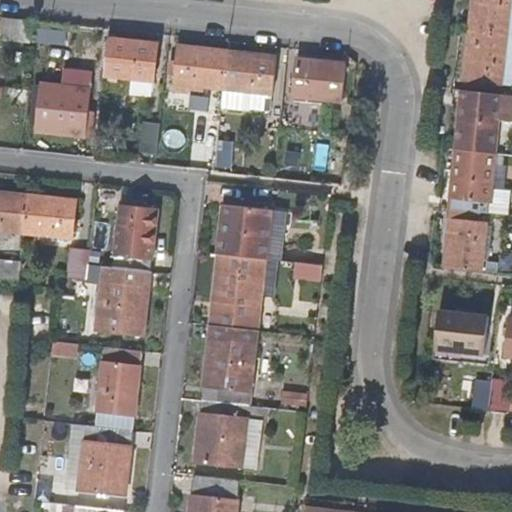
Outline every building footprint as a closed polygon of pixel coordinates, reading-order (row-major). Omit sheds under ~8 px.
[(508,39),(511,0),(474,0),(471,35),(508,39)] [(28,44),(30,23),(2,20),(0,41),(28,44)] [(501,87),(503,87),(508,39),(471,35),(465,88),(501,92),(501,87)] [(511,87),(511,39),(508,39),(503,87),(511,87)] [(110,40),(105,78),(132,80),(130,98),(147,100),(153,96),(154,82),(159,45),(110,40)] [(225,90),(229,53),(179,48),(176,85),(178,85),(205,88),(225,90)] [(279,58),(229,53),(225,90),(223,112),(251,116),(251,113),(271,115),(272,95),(275,95),(279,58)] [(345,104),(349,66),(300,60),(297,98),(345,104)] [(205,88),(178,85),(178,92),(205,95),(205,88)] [(85,136),(91,90),(44,86),(38,130),(85,136)] [(511,98),(464,93),(458,152),(495,157),(499,123),(511,124),(511,98)] [(157,157),(160,126),(145,124),(142,155),(157,157)] [(200,153),(219,156),(219,150),(221,131),(203,128),(200,153)] [(229,152),(219,150),(219,156),(217,171),(226,171),(227,160),(229,152)] [(494,169),(495,157),(458,152),(451,211),(481,215),(482,205),(490,206),(494,169)] [(505,171),(494,169),(490,206),(482,205),(481,215),(509,218),(511,191),(503,190),(505,171)] [(125,187),(100,184),(97,211),(121,213),(122,210),(123,210),(125,187)] [(0,230),(25,233),(29,196),(0,192),(0,230)] [(225,202),(220,256),(266,261),(280,263),(281,263),(282,251),(268,249),(271,207),(272,200),(226,195),(225,202)] [(78,202),(29,196),(25,233),(74,238),(78,202)] [(115,269),(152,274),(158,214),(148,213),(148,208),(127,205),(126,210),(123,210),(122,210),(121,213),(115,269)] [(286,209),(271,207),(268,249),(282,251),(286,209)] [(481,215),(451,211),(445,270),(501,276),(501,260),(483,258),(487,227),(480,227),(481,215)] [(91,267),(92,257),(75,255),(71,285),(89,287),(90,271),(91,267)] [(266,261),(220,256),(215,304),(261,310),(263,294),(264,277),(266,261)] [(275,278),(278,279),(280,263),(266,261),(264,277),(263,294),(274,295),(275,278)] [(0,286),(19,289),(21,266),(0,263),(0,286)] [(324,284),(326,268),(296,265),(295,279),(324,284)] [(145,337),(152,274),(115,269),(105,268),(105,272),(90,271),(89,287),(89,290),(103,292),(99,332),(145,337)] [(485,355),(489,319),(440,314),(436,350),(485,355)] [(511,359),(511,322),(510,322),(509,330),(503,330),(503,338),(507,339),(506,358),(511,359)] [(258,333),(212,328),(204,403),(250,408),(258,333)] [(75,346),(51,343),(50,354),(74,357),(75,346)] [(136,416),(144,354),(106,349),(100,413),(136,416)] [(510,384),(493,382),(492,389),(489,417),(506,419),(510,384)] [(474,386),(470,414),(489,417),(492,389),(474,386)] [(309,410),(310,397),(287,395),(285,406),(309,410)] [(250,408),(204,403),(198,465),(243,470),(250,408)] [(250,408),(243,470),(257,471),(263,410),(250,408)] [(99,428),(134,432),(136,416),(100,413),(99,428)] [(87,426),(74,425),(69,490),(81,491),(87,426)] [(126,497),(134,432),(99,428),(87,426),(81,491),(126,497)] [(287,488),(299,489),(303,455),(291,454),(287,488)] [(195,477),(191,511),(238,511),(242,483),(195,477)]
